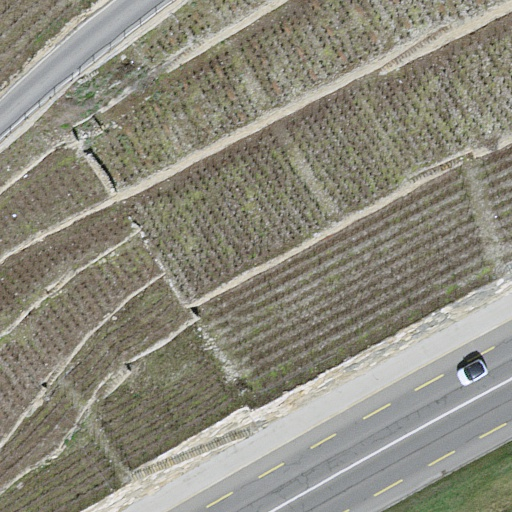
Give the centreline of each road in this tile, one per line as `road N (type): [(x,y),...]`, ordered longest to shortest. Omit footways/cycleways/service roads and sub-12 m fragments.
road 1 (primary): [(269,511),(511,376)]
road 2 (unclassified): [(0,121),(144,0)]
